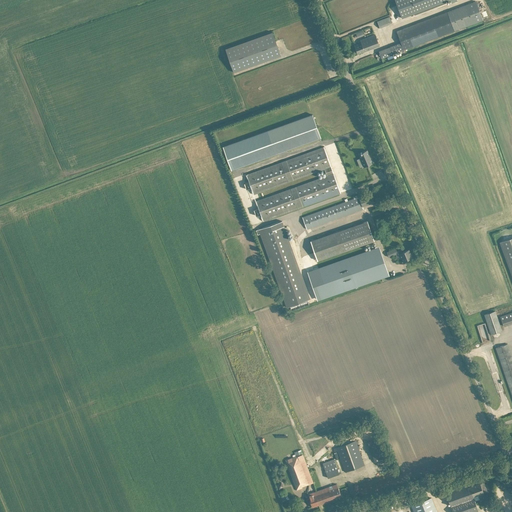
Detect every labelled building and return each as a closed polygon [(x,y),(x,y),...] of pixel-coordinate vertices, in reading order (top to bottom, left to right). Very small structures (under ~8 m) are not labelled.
[(395,0),(402,18),(448,0),(395,0)] [(447,11),(396,31),(401,43),(404,50),(447,34),(455,31),(483,20),(476,1),(447,11)] [(390,16),(376,20),(379,27),(392,23),(390,16)] [(271,32),(225,48),(234,72),(281,55),(272,32),(271,32)] [(358,53),(362,52),(379,45),(375,34),(361,40),(362,43),(355,45),(358,53)] [(380,54),(376,55),(378,60),(382,59),(381,58),(386,56),(404,50),(401,43),(383,49),(379,51),(380,54)] [(312,114),(223,146),(232,170),(321,137),(312,114)] [(341,193),(324,146),(246,174),(254,194),(324,168),(327,175),(256,201),(263,221),(341,193)] [(361,153),(359,154),(364,166),(372,163),(370,157),(371,157),(370,155),(369,155),(367,150),(362,152),(361,153)] [(307,228),(359,210),(364,208),(363,206),(374,202),(370,193),(366,194),(303,217),(307,228)] [(311,298),(282,220),(256,230),(258,234),(260,233),(287,307),(290,306),(292,311),(309,304),(307,300),(311,298)] [(317,260),(374,240),(367,221),(311,241),(317,260)] [(504,240),(500,242),(511,275),(511,237),(508,239),(504,240)] [(376,247),(309,271),(318,297),(386,274),(376,247)] [(391,250),(387,252),(388,256),(393,255),(396,253),(398,253),(398,254),(400,253),(402,257),(404,262),(407,260),(407,259),(412,257),(409,249),(404,251),(402,252),(401,249),(397,251),(396,249),(391,250)] [(491,334),(496,333),(502,331),(495,311),(484,314),(491,334)] [(511,311),(500,316),(504,326),(511,323),(511,311)] [(511,341),(489,349),(509,407),(508,407),(509,409),(510,408),(509,408),(510,409),(511,407),(511,341)] [(377,438),(368,442),(373,456),(375,461),(383,458),(382,454),(382,453),(377,438)] [(363,460),(356,440),(333,449),(334,452),(337,451),(343,467),(345,472),(364,465),(363,460)] [(313,482),(303,454),(298,456),(298,455),(286,460),(297,490),(302,488),(301,486),(313,482)] [(328,478),(339,474),(338,469),(334,459),(323,463),(328,478)] [(386,461),(376,464),(379,472),(388,468),(386,461)] [(484,482),(480,484),(480,483),(467,487),(467,485),(446,492),(452,511),(472,511),(473,511),(478,511),(474,498),(475,497),(474,495),(478,494),(480,499),(489,496),(484,482)] [(322,504),(327,502),(333,500),(332,499),(341,496),(338,486),(338,487),(337,484),(314,492),(319,505),(322,503),(322,504)] [(312,507),(319,505),(314,492),(308,494),(309,498),(308,498),(307,500),(308,502),(309,503),(311,502),(312,507)] [(436,511),(431,498),(411,505),(413,511),(436,511)]
